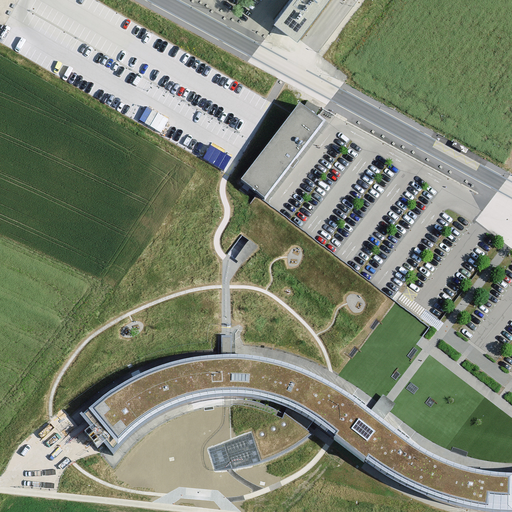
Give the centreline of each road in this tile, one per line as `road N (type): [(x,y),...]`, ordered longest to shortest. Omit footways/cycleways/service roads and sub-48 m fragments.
road 1 (unclassified): [(290,70),(511,190)]
road 2 (track): [(0,491),(196,511)]
road 3 (unclassified): [(160,0),(290,70)]
